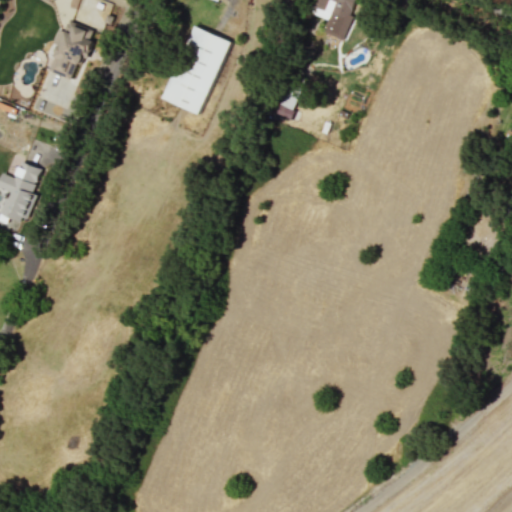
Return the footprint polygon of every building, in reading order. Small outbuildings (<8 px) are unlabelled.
[(323,31),(343,40),(358,0),(314,0),(310,12),(328,20),(323,31)] [(93,41),(88,39),(92,30),(69,21),(50,70),(71,78),(76,64),(84,66),(93,41)] [(164,99),(201,114),(231,40),(194,25),(164,99)] [(290,118),(300,93),(284,87),(275,112),(290,118)] [(42,168),(22,161),(16,177),(3,173),(0,179),(0,186),(9,190),(0,215),(0,220),(7,223),(9,217),(24,222),(34,194),(33,193),(42,168)]
